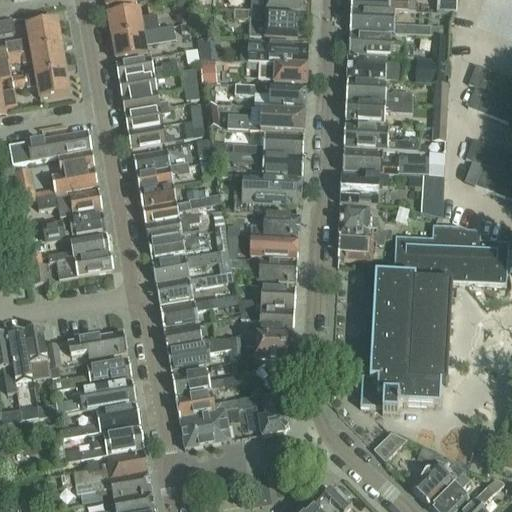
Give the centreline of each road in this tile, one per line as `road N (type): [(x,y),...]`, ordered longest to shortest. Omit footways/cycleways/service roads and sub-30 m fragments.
road 1 (residential): [(406,511),(324,432),(312,388),(330,0)]
road 2 (residential): [(173,511),(142,307),(133,297)]
road 3 (residential): [(133,297),(104,118)]
road 4 (residential): [(3,317),(133,297)]
road 5 (residential): [(104,118),(86,0)]
